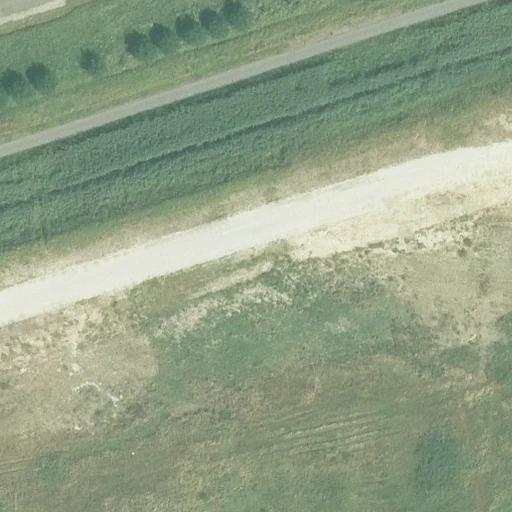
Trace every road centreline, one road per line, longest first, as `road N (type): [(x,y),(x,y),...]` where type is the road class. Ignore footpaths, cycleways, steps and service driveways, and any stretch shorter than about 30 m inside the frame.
road 1 (unknown): [(0,306),(428,171),(511,155)]
road 2 (unknown): [(0,318),(427,186),(511,169)]
road 3 (unclassified): [(0,150),(465,0)]
